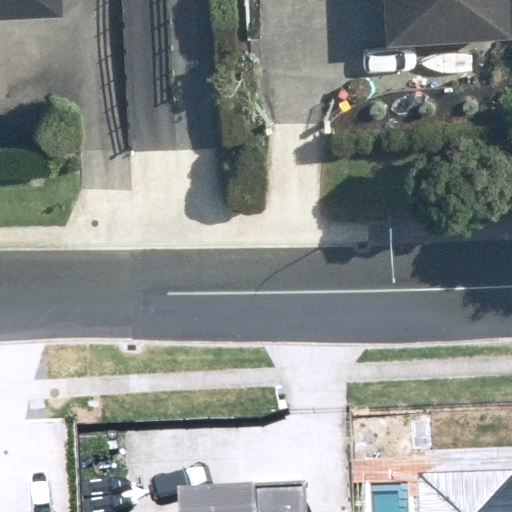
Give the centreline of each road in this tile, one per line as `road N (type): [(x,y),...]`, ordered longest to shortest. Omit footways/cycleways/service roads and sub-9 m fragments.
road 1 (tertiary): [(511,283),(0,299)]
road 2 (unknown): [(207,293),(187,0)]
